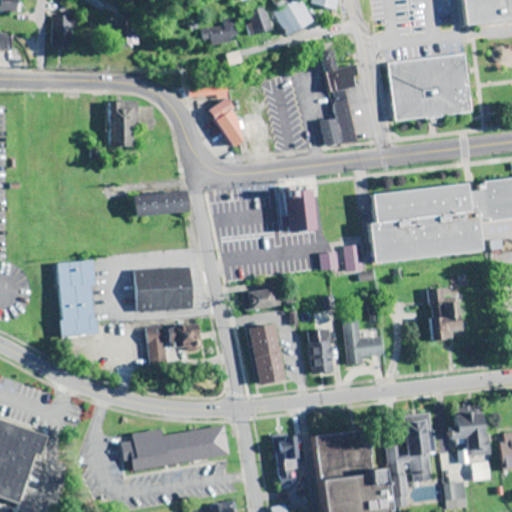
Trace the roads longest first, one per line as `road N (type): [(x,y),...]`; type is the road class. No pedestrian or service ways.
road 1 (residential): [(259,511),(193,145)]
road 2 (primary): [(193,145),(212,168),(242,173),(511,141)]
road 3 (residential): [(511,375),(242,407)]
road 4 (residential): [(242,407),(119,394),(0,340)]
road 5 (primary): [(160,93),(118,81),(0,77)]
road 6 (residential): [(389,156),(355,0)]
